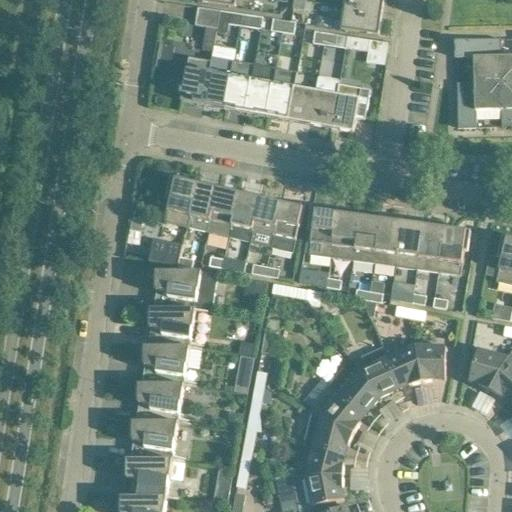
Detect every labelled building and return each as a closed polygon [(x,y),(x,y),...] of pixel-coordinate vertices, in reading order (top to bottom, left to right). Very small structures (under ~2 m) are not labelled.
[(235,9),(236,0),(198,0),(198,3),(235,9)] [(382,16),(384,0),(345,0),(344,10),(382,16)] [(304,13),(306,3),(295,1),(293,11),(304,13)] [(214,53),(218,31),(220,13),(198,10),(195,27),(206,29),(203,51),(214,53)] [(379,37),(382,16),(344,10),(341,32),(379,37)] [(240,28),(242,16),(231,15),(229,27),(240,28)] [(261,32),(263,20),(242,16),(240,28),(261,32)] [(283,35),(285,23),(273,21),(271,33),(283,35)] [(296,25),(285,23),(283,35),(294,37),(296,25)] [(325,48),(326,35),(315,34),(313,46),(325,48)] [(326,35),(325,48),(346,51),(348,39),(326,35)] [(368,54),(370,42),(348,39),(346,51),(368,54)] [(501,58),(500,41),(500,44),(493,44),(493,41),(456,42),(457,60),(465,60),(474,60),(475,85),(457,86),(502,85),(501,58)] [(501,41),(500,41),(501,58),(502,85),(511,84),(511,57),(501,58),(501,41)] [(370,42),(368,54),(388,57),(390,45),(370,42)] [(204,107),(210,73),(212,63),(189,59),(181,103),(204,107)] [(225,111),(234,64),(212,60),(212,63),(210,73),(204,107),(225,111)] [(246,115),(252,81),(255,67),(234,64),(225,111),(246,115)] [(267,119),(276,71),(255,67),(252,81),(246,115),(267,119)] [(289,122),(295,89),(297,75),(276,71),(267,119),(289,122)] [(331,130),(339,87),(340,83),(319,79),(316,93),(310,126),(331,130)] [(511,84),(502,85),(502,112),(503,129),(503,126),(510,126),(510,129),(511,128),(511,84)] [(502,112),(502,85),(457,86),(457,87),(460,87),(460,93),(457,93),(458,130),(477,130),(477,122),(476,113),(502,112),(502,129),(503,129),(502,112)] [(371,92),(339,87),(331,130),(354,134),(356,120),(365,122),(371,92)] [(310,126),(316,93),(295,89),(289,122),(310,126)] [(187,230),(197,186),(172,180),(167,200),(171,200),(165,225),(187,230)] [(208,235),(218,190),(197,186),(187,230),(208,235)] [(229,239),(240,195),(218,190),(208,235),(229,239)] [(253,233),(260,200),(240,195),(229,239),(250,244),(253,233)] [(274,237),(281,205),(260,200),(253,233),(274,237)] [(303,210),(281,205),(274,237),(271,250),(293,255),(304,208),(303,208),(303,210)] [(332,260),(338,215),(316,212),(316,210),(315,210),(309,257),(332,260)] [(353,263),(359,218),(338,215),(332,260),(353,263)] [(374,266),(380,221),(359,218),(353,263),(374,266)] [(396,269),(402,224),(380,221),(374,266),(396,269)] [(417,272),(423,227),(402,224),(396,269),(417,272)] [(438,275),(445,230),(423,227),(417,272),(438,275)] [(471,233),(445,230),(438,275),(461,278),(465,253),(468,254),(471,233)] [(511,287),(511,240),(503,239),(499,259),(502,260),(496,284),(511,287)] [(179,269),(182,247),(154,242),(150,264),(179,269)] [(223,271),(224,262),(211,259),(209,268),(223,271)] [(194,262),(181,260),(179,269),(192,271),(194,262)] [(237,264),(224,262),(223,271),(236,273),(237,264)] [(265,278),(267,269),(254,267),(252,276),(265,278)] [(280,272),(267,269),(265,278),(278,281),(280,272)] [(218,277),(202,274),(156,274),(156,289),(159,289),(155,312),(151,312),(196,312),(212,315),(218,277)] [(327,290),(329,281),(315,278),(314,288),(327,290)] [(342,283),(329,281),(327,290),(340,292),(342,283)] [(306,301),(308,292),(274,286),(272,295),(292,299),(306,301)] [(320,304),(322,295),(308,292),(306,301),(320,304)] [(368,304),(370,294),(357,292),(355,301),(368,304)] [(412,305),(414,296),(393,292),(391,302),(412,305)] [(383,297),(370,294),(368,304),(382,306),(383,297)] [(427,299),(414,296),(412,305),(425,308),(427,299)] [(435,300),(433,310),(446,312),(448,303),(435,300)] [(410,321),(412,312),(397,309),(396,318),(410,321)] [(190,350),(196,312),(151,312),(151,327),(153,327),(149,349),(145,349),(145,350),(190,350)] [(426,314),(412,312),(410,321),(424,323),(426,314)] [(511,324),(511,318),(511,314),(500,312),(498,321),(511,324)] [(423,385),(415,349),(388,361),(400,389),(409,385),(409,388),(423,385)] [(446,349),(415,349),(423,385),(436,382),(435,379),(445,380),(446,364),(447,364),(447,351),(446,349)] [(184,388),(190,350),(145,350),(145,364),(147,365),(143,387),(139,387),(184,388)] [(400,389),(388,361),(383,350),(362,359),(367,370),(360,373),(380,400),(392,394),(392,393),(400,389)] [(490,393),(508,360),(478,352),(477,354),(473,366),(474,366),(470,381),(480,384),(479,387),(490,393)] [(511,403),(511,401),(511,353),(511,354),(508,360),(490,393),(502,399),(504,397),(511,403)] [(241,358),(239,369),(251,372),(254,360),(241,358)] [(380,400),(360,373),(351,361),(329,387),(332,389),(341,396),(364,416),(370,409),(372,410),(380,400)] [(267,376),(258,374),(255,388),(264,390),(267,376)] [(178,425),(184,388),(139,387),(139,402),(141,402),(137,424),(133,424),(133,425),(178,425)] [(260,415),(264,390),(255,388),(247,432),(256,434),(262,435),(266,416),(260,415)] [(358,423),(364,416),(341,396),(332,389),(310,414),(313,415),(321,420),(354,437),(360,425),(358,423)] [(348,448),(354,437),(321,420),(313,415),(305,446),(314,449),(343,457),(346,447),(348,448)] [(173,463),(178,425),(133,425),(133,439),(135,440),(132,462),(127,462),(127,463),(173,463)] [(256,434),(247,432),(240,475),(249,476),(251,462),(256,434)] [(341,466),(343,457),(314,449),(306,478),(343,479),(344,466),(341,466)] [(167,500),(173,463),(127,463),(127,478),(129,478),(126,499),(121,500),(167,500)] [(246,491),(249,476),(240,475),(237,489),(246,491)] [(342,502),(340,492),(343,492),(343,479),(306,478),(292,478),(298,511),(309,511),(313,511),(313,509),(342,502)] [(233,511),(243,511),(246,498),(236,496),(233,511)] [(165,511),(167,500),(121,500),(121,511),(165,511)]
